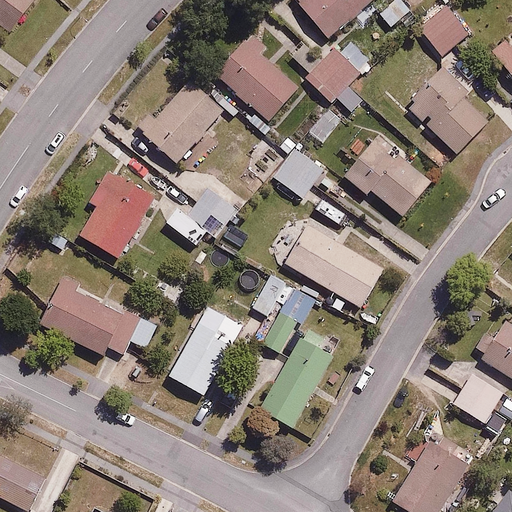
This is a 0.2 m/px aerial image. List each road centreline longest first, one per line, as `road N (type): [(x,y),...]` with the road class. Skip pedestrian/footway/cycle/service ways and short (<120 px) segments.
road 1 (residential): [(307,511),(409,323),(511,189)]
road 2 (residential): [(0,374),(285,511)]
road 3 (residential): [(145,0),(83,71),(0,190)]
